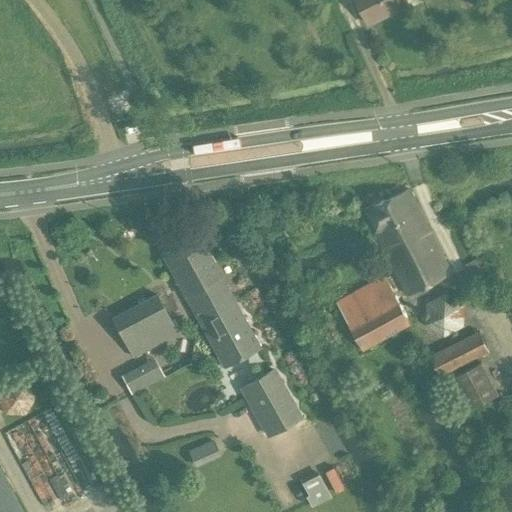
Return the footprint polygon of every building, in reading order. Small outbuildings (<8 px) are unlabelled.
[(357,0),(370,24),(409,4),(407,0),(357,0)] [(451,272),(411,190),(410,188),(367,210),(408,293),(451,272)] [(186,299),(198,321),(234,301),(201,238),(164,258),(186,299)] [(384,276),(337,302),(364,350),(411,324),(384,276)] [(113,318),(133,356),(177,333),(157,295),(113,318)] [(260,347),(234,301),(198,321),(223,367),(260,347)] [(441,375),(489,350),(479,333),(431,357),(441,375)] [(482,363),(454,377),(470,407),(498,393),(482,363)] [(264,437),(302,416),(275,368),(257,379),(238,390),(264,437)] [(0,388),(0,406),(4,413),(25,414),(34,398),(25,380),(7,380),(0,388)] [(332,497),(318,471),(302,479),(309,494),(307,495),(313,506),(332,497)] [(0,511),(19,511),(0,474),(0,511)]
